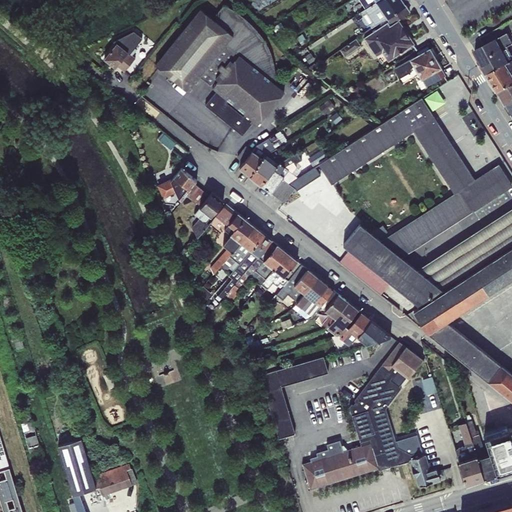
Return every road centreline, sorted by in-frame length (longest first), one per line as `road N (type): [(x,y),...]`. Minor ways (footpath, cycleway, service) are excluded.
road 1 (residential): [(511,408),(218,179),(111,79)]
road 2 (residential): [(511,138),(425,0)]
